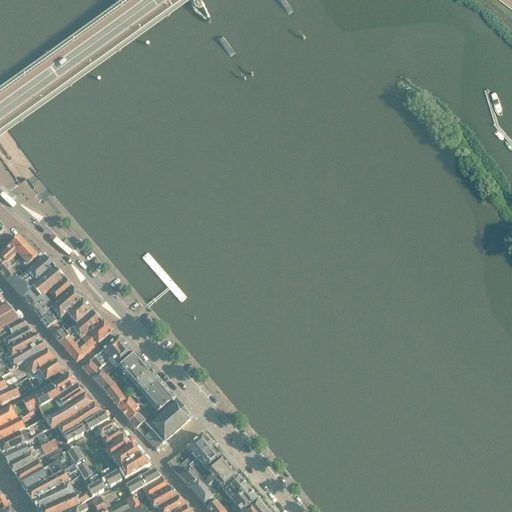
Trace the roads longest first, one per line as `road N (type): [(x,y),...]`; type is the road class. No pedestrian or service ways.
road 1 (tertiary): [(211,415),(71,258),(0,193)]
road 2 (residential): [(0,282),(158,461)]
road 3 (tertiary): [(0,112),(158,0)]
road 4 (tertiary): [(294,511),(211,415)]
